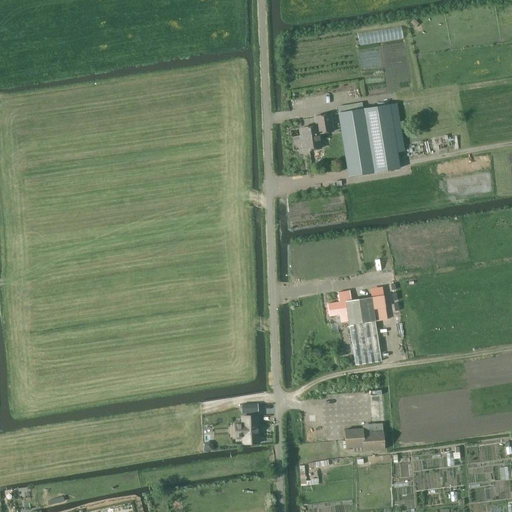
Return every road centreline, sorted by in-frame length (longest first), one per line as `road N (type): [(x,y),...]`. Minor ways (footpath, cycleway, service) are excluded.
road 1 (unclassified): [(262,0),(279,511)]
road 2 (track): [(276,397),(337,374),(511,347)]
